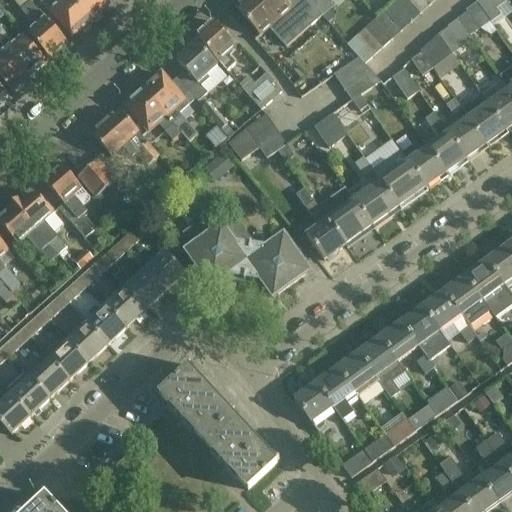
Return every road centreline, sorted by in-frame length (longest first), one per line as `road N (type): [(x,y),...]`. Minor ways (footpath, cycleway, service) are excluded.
road 1 (residential): [(511,182),(236,379)]
road 2 (residential): [(0,500),(183,333),(201,333),(236,379)]
road 3 (residential): [(0,165),(188,0)]
road 4 (residential): [(310,478),(236,379)]
